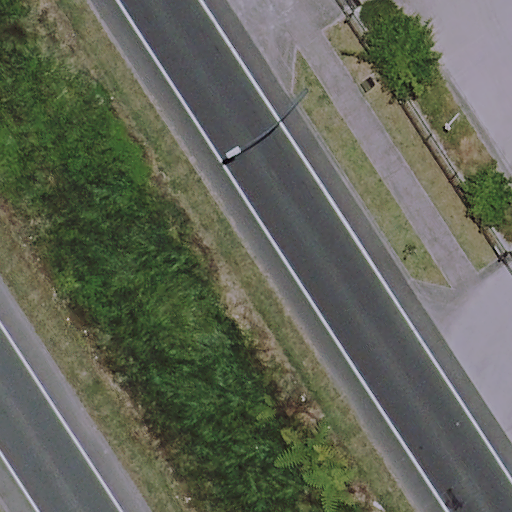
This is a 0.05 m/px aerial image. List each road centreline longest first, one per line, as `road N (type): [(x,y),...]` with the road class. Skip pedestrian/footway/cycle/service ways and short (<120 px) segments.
road 1 (tertiary): [(161,0),(492,511)]
road 2 (tertiary): [(82,511),(0,384)]
